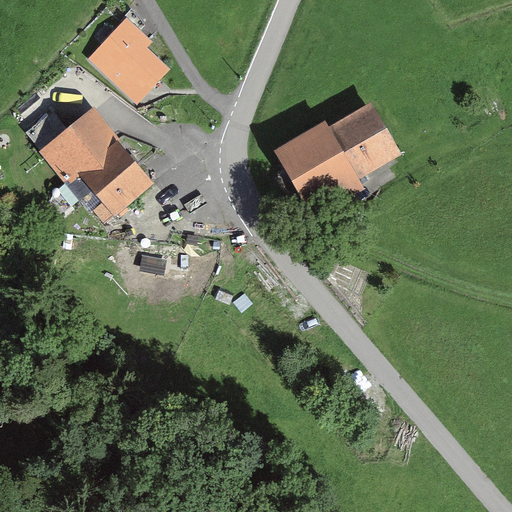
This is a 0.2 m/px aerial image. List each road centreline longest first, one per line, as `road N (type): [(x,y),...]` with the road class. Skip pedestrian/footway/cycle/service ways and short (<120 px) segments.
road 1 (unclassified): [(298,0),(236,172),(262,228),(487,511)]
road 2 (track): [(262,228),(511,313)]
